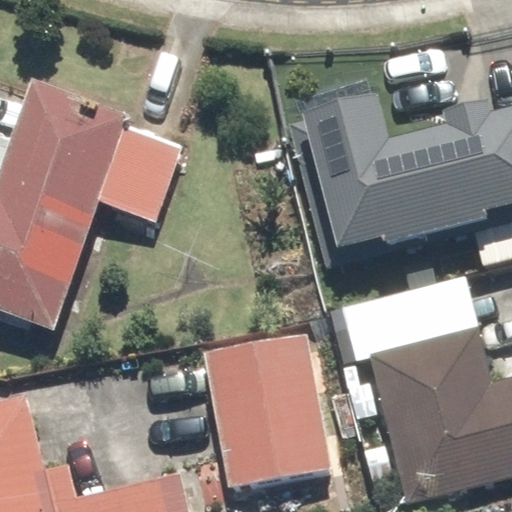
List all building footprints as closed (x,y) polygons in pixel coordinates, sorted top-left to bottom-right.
[(157,228),(186,149),(32,93),(0,179),(0,319),(52,339),(100,208),(157,228)] [(337,268),(467,233),(478,274),(511,265),(511,121),(492,127),(488,113),(445,125),(448,135),(391,150),(380,109),(300,131),(337,268)] [(306,342),(204,361),(228,493),(331,475),(306,342)] [(438,511),(448,511),(511,496),(511,346),(404,374),(438,511)] [(0,415),(0,511),(179,511),(174,487),(77,509),(64,454),(40,460),(28,409),(0,415)]
